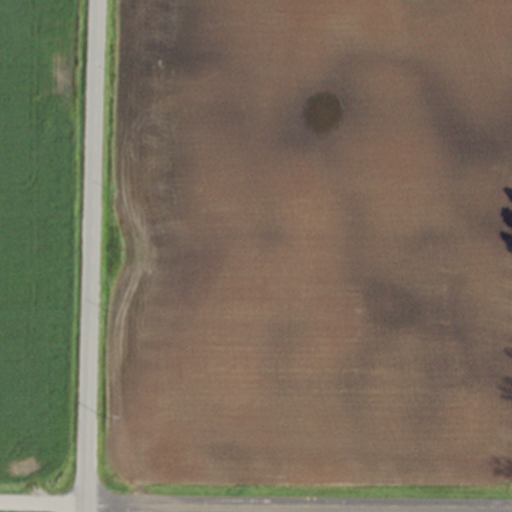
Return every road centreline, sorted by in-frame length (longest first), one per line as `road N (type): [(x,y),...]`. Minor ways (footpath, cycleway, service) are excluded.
road 1 (secondary): [(102,0),(86,511)]
road 2 (residential): [(0,503),(511,508)]
